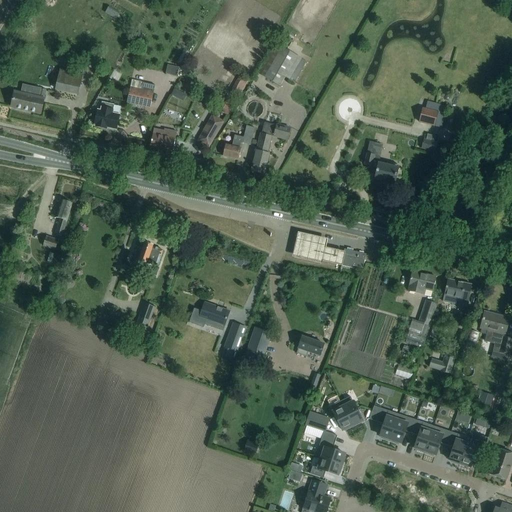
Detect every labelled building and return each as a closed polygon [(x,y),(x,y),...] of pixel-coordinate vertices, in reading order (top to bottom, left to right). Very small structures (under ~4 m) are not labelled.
[(275,43),(258,74),(260,76),(280,86),(285,77),(294,82),(306,60),(277,45),(275,43)] [(95,56),(87,54),(85,69),(93,70),(95,56)] [(59,70),(57,80),(55,90),(77,94),(81,75),(59,70)] [(238,98),(248,80),(239,75),(229,93),(238,98)] [(130,87),(127,103),(150,108),(154,92),(155,85),(132,80),(130,87)] [(170,96),(177,99),(181,92),(173,88),(170,96)] [(40,114),(46,90),(40,89),(38,97),(14,92),(11,107),(40,114)] [(446,107),(427,102),(426,109),(422,108),(419,121),(441,127),(446,107)] [(102,128),(102,126),(116,130),(119,115),(112,113),(114,105),(102,103),(100,111),(97,110),(94,125),(95,125),(95,126),(102,128)] [(211,115),(197,141),(210,148),(224,122),(211,115)] [(287,140),(290,130),(290,129),(276,125),(276,126),(264,123),(262,134),(261,134),(254,161),(251,171),(264,174),(269,154),(267,154),(271,136),(287,140)] [(250,145),(254,128),(246,126),(243,137),(234,135),(232,147),(225,145),(225,146),(223,156),(238,160),(240,150),(241,149),(242,145),(243,143),(250,145)] [(153,134),(152,139),(150,148),(172,153),(175,139),(176,132),(164,129),(164,131),(153,129),(153,134)] [(424,140),(422,150),(434,153),(436,143),(438,137),(427,135),(426,141),(424,140)] [(369,143),(366,155),(364,165),(377,168),(374,179),(394,183),(399,165),(390,163),(389,166),(373,163),(375,155),(378,156),(380,145),(369,143)] [(61,200),(59,210),(56,218),(60,219),(55,234),(62,236),(72,204),(61,200)] [(340,265),(343,253),(333,251),(324,249),(325,245),(326,241),(297,234),(296,238),(293,250),(291,259),(321,266),(321,263),(340,267),(340,265)] [(46,237),(43,247),(59,252),(62,242),(46,237)] [(137,248),(134,255),(139,257),(138,261),(148,265),(146,273),(156,276),(158,268),(157,268),(163,251),(152,247),(153,246),(144,243),(142,250),(137,248)] [(343,253),(340,265),(352,268),(353,266),(363,268),(366,254),(344,249),(343,253)] [(412,272),(410,281),(409,286),(408,291),(424,295),(425,289),(432,291),(435,277),(412,272)] [(442,301),(467,307),(471,285),(447,280),(445,289),(444,295),(442,301)] [(427,336),(431,323),(437,304),(426,301),(418,323),(412,321),(409,330),(427,336)] [(144,303),(137,322),(148,326),(155,307),(144,303)] [(194,308),(188,323),(203,328),(204,323),(223,329),(224,326),(226,321),(229,311),(228,312),(218,308),(218,307),(204,303),(201,311),(194,308)] [(484,312),(482,322),(480,328),(505,335),(506,328),(509,318),(484,312)] [(168,321),(175,323),(177,317),(170,315),(168,321)] [(431,323),(427,336),(433,338),(437,325),(431,323)] [(255,328),(244,360),(261,365),(272,334),(255,328)] [(230,330),(224,348),(237,353),(243,335),(230,330)] [(302,337),(299,346),(296,353),(306,357),(308,352),(319,356),(323,344),(302,337)] [(509,354),(511,340),(511,339),(503,337),(500,352),(509,354)] [(432,359),(429,367),(440,371),(450,374),(455,359),(444,356),(442,362),(432,359)] [(473,359),(470,370),(476,372),(480,361),(473,359)] [(350,396),(340,402),(353,427),(361,423),(360,421),(362,420),(350,396)] [(353,427),(340,402),(330,407),(342,430),(344,429),(345,431),(353,427)] [(369,419),(377,422),(381,408),(374,406),(369,419)] [(381,408),(377,422),(383,424),(379,436),(381,437),(381,438),(391,442),(400,415),(381,408)] [(309,413),(306,425),(325,431),(328,419),(309,413)] [(411,433),(416,420),(400,415),(391,442),(398,444),(399,442),(401,443),(405,431),(411,433)] [(433,426),(416,420),(411,433),(418,436),(414,448),(416,448),(416,450),(424,453),(433,426)] [(440,443),(446,445),(451,432),(433,426),(424,453),(433,456),(434,454),(436,455),(440,443)] [(321,439),(335,443),(337,436),(324,431),(321,439)] [(451,432),(446,445),(453,447),(449,459),(451,460),(451,461),(459,464),(466,444),(467,444),(469,438),(468,438),(451,432)] [(466,444),(459,464),(468,467),(468,466),(470,466),(476,449),(483,451),(488,438),(480,436),(478,441),(474,440),(472,445),(467,444),(466,444)] [(332,450),(335,443),(321,439),(319,446),(325,448),(321,458),(342,465),(345,456),(344,456),(344,454),(332,450)] [(255,457),(259,447),(247,443),(243,453),(255,457)] [(511,453),(498,449),(492,465),(489,474),(506,480),(511,462),(511,453)] [(339,473),(342,465),(321,458),(318,468),(312,467),(310,474),(323,478),(325,471),(337,475),(338,473),(339,473)] [(301,471),(303,464),(292,460),(289,467),(301,471)] [(286,472),(284,478),(287,479),(289,482),(294,479),(292,474),(286,472)] [(326,484),(312,480),(302,511),(304,511),(310,511),(311,511),(313,511),(325,511),(330,499),(322,496),(326,484)] [(511,511),(511,506),(502,503),(499,509),(495,507),(493,511),(511,511)]
